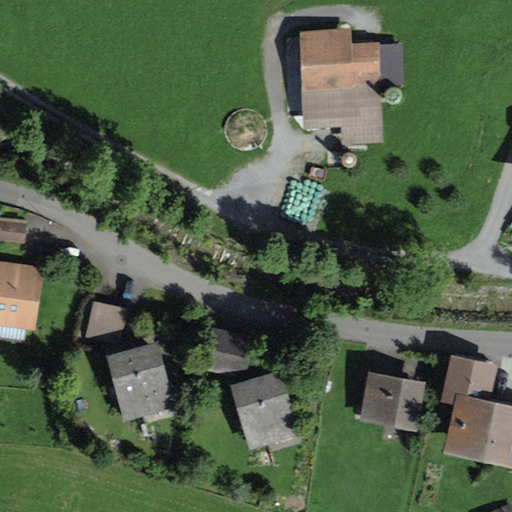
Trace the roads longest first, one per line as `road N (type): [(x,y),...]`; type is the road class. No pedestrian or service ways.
road 1 (track): [(511,273),(268,233),(0,83)]
road 2 (residential): [(0,192),(68,217),(218,300),(261,313),(511,344)]
